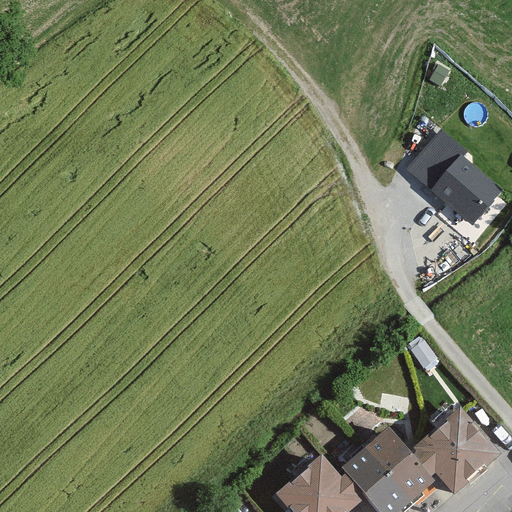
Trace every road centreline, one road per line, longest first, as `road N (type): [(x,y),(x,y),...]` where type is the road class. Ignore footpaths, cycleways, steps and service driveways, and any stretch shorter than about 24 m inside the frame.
road 1 (track): [(233,0),(320,102),(381,222)]
road 2 (track): [(511,417),(410,300),(381,222)]
